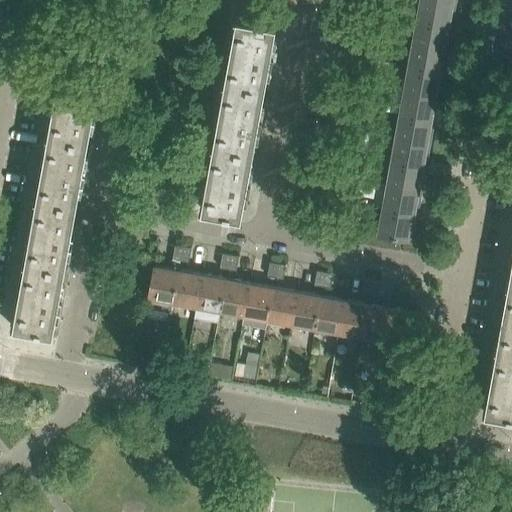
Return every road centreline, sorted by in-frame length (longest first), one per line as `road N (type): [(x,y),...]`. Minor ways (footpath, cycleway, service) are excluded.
road 1 (residential): [(432,444),(64,375)]
road 2 (residential): [(262,235),(298,31),(274,0)]
road 3 (residential): [(462,273),(503,46)]
road 4 (residential): [(462,273),(262,235)]
road 5 (residential): [(64,375),(95,204)]
road 6 (residential): [(432,444),(462,273)]
road 7 (residential): [(262,235),(95,204)]
road 8 (residential): [(0,120),(21,0)]
